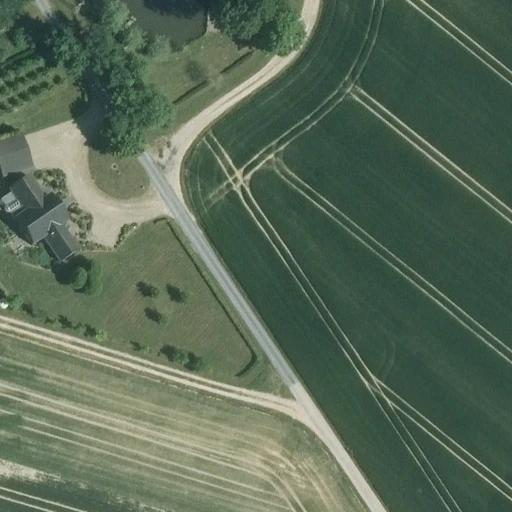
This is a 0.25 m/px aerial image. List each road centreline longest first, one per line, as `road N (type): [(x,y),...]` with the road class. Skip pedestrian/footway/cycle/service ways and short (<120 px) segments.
road 1 (unclassified): [(378,511),(39,0)]
road 2 (track): [(313,414),(0,322)]
road 3 (track): [(149,170),(298,53),(324,0)]
